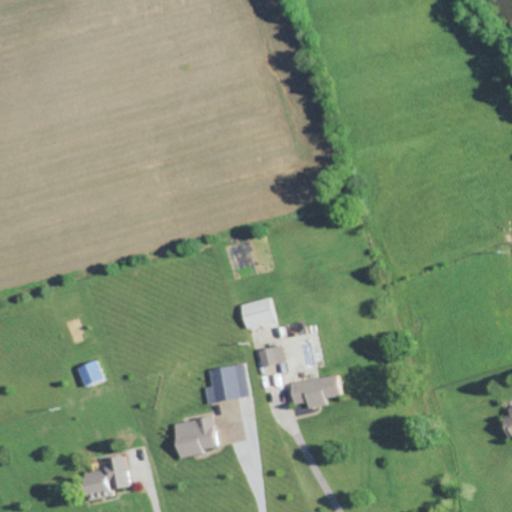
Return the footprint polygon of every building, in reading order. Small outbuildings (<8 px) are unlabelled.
[(276,321),(270,297),(242,304),(248,328),(276,321)] [(261,348),(264,366),(288,363),(286,345),(261,348)] [(105,378),(97,360),(78,368),(86,386),(105,378)] [(206,387),(208,403),(251,397),(247,363),(211,368),(213,386),(206,387)] [(310,408),(330,405),(329,398),(343,396),(340,375),(292,383),(296,404),(309,402),(310,408)] [(218,451),(215,418),(176,421),(179,455),(218,451)] [(133,488),(125,455),(107,459),(109,467),(82,475),(89,500),(133,488)]
